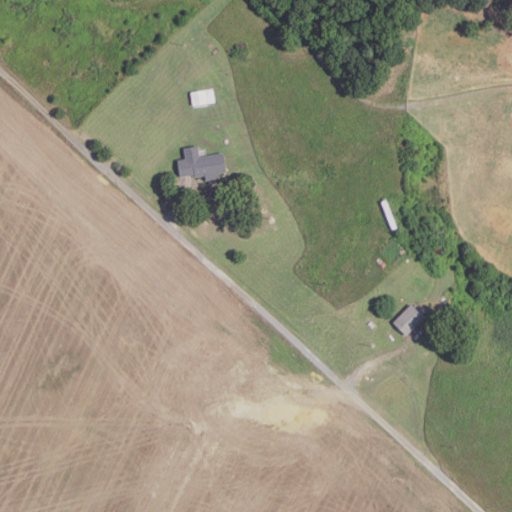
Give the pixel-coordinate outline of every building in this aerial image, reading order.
[(90,1),(89,0),(74,0),(81,9),(90,1)] [(215,101),(193,105),(190,92),(213,88),(215,101)] [(206,180),(205,175),(195,177),(194,174),(179,176),(177,160),(184,159),(183,148),(198,145),(199,156),(223,152),(226,172),(219,173),(220,178),(206,180)] [(436,257),(431,249),(443,242),(448,249),(436,257)] [(408,335),(394,322),(411,304),(425,318),(408,335)]
